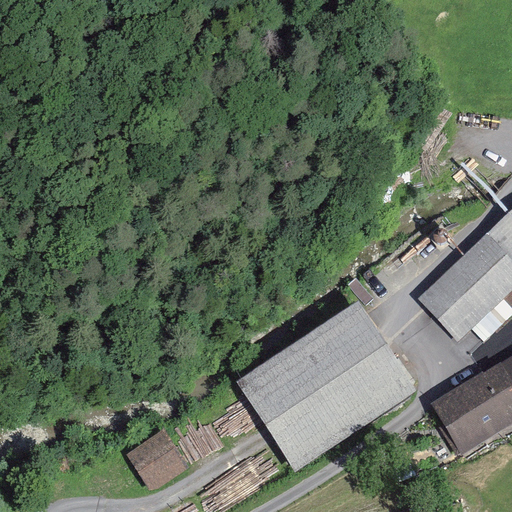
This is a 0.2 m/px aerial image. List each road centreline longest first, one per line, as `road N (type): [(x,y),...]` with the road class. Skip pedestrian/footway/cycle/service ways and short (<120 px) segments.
road 1 (track): [(264,511),(418,411),(432,386),(412,295),(511,196)]
road 2 (unknown): [(511,170),(475,156),(439,167),(230,271)]
road 3 (track): [(65,511),(154,504),(261,441)]
